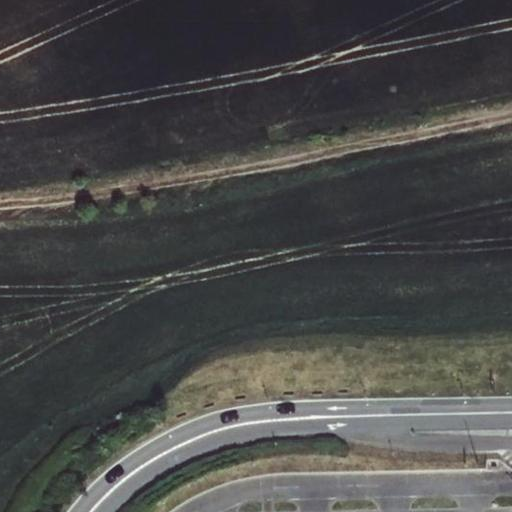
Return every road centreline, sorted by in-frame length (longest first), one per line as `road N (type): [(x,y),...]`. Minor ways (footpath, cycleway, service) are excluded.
road 1 (track): [(511,114),(143,192),(0,201)]
road 2 (tertiary): [(340,417),(278,414),(205,425),(145,454),(79,511)]
road 3 (tertiary): [(105,511),(134,485),(221,441),(340,417)]
road 4 (tertiary): [(511,413),(340,417)]
